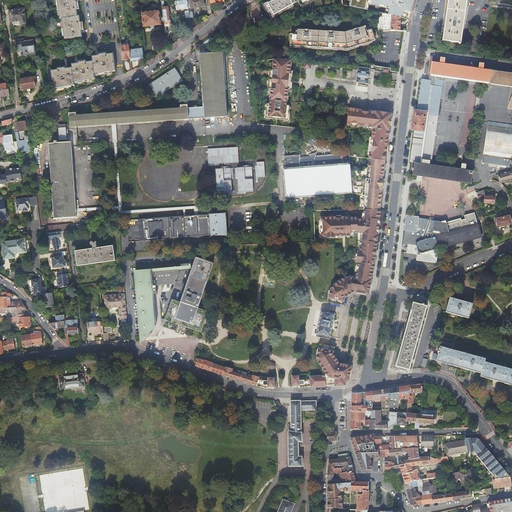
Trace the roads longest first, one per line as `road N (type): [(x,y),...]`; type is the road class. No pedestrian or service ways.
road 1 (unclassified): [(64,351),(109,346),(265,393),(337,393)]
road 2 (tertiary): [(390,235),(422,0)]
road 3 (unclassified): [(241,0),(122,80)]
road 4 (tertiary): [(367,377),(446,382),(487,430)]
road 5 (unclassified): [(487,430),(345,435)]
road 6 (unclassified): [(382,290),(410,292),(511,246)]
road 7 (unknown): [(241,124),(116,136)]
